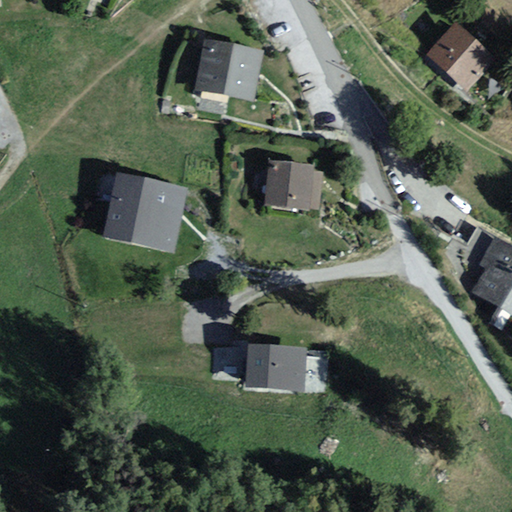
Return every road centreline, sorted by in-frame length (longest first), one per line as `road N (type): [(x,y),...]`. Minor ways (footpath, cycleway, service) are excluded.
road 1 (residential): [(511,413),(434,288),(293,0)]
road 2 (track): [(511,160),(407,102),(332,0)]
